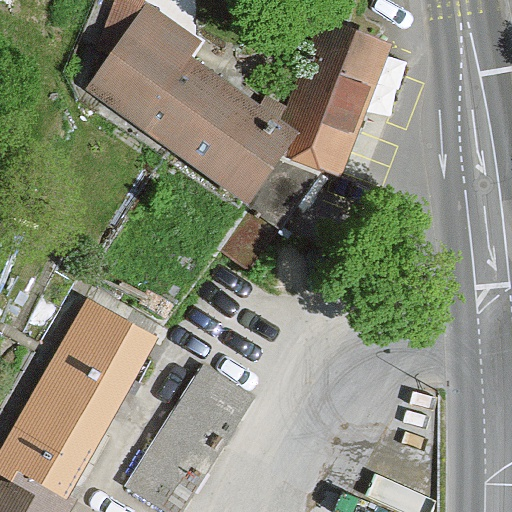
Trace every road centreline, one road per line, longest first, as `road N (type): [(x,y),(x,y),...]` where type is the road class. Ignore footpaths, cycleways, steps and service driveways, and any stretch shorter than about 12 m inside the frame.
road 1 (unknown): [(497,299),(432,338),(356,350),(326,366),(294,401),(239,511)]
road 2 (secondary): [(464,0),(497,299)]
road 3 (secondary): [(497,299),(504,511)]
